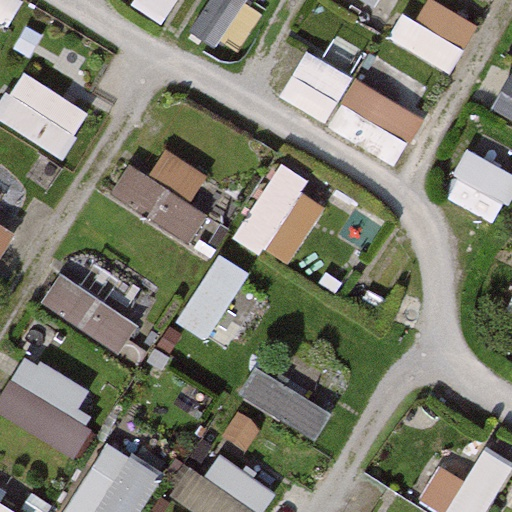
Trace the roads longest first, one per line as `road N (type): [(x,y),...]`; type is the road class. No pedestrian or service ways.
road 1 (track): [(166,49),(0,341)]
road 2 (track): [(511,10),(409,190)]
